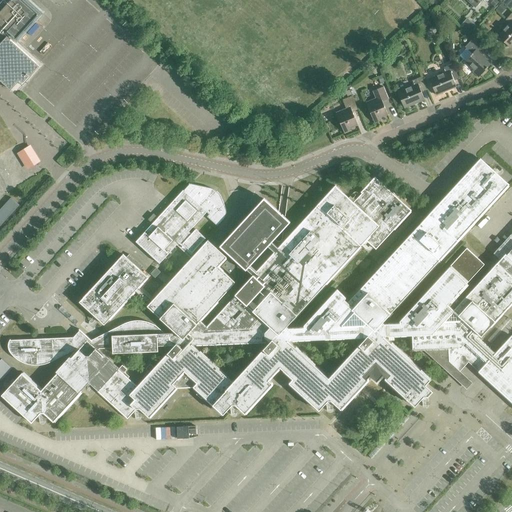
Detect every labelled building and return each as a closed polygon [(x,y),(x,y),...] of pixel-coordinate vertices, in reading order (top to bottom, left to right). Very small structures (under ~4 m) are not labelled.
[(0,0),(0,80),(11,90),(19,82),(22,85),(22,86),(40,66),(7,36),(0,43),(0,39),(25,12),(12,0),(0,0)] [(497,36),(510,48),(511,46),(511,12),(506,20),(509,23),(497,36)] [(472,31),(478,23),(470,17),(463,24),(472,31)] [(472,71),(479,78),(491,64),(482,56),(487,51),(473,38),(465,47),(472,54),(465,62),(473,70),(472,71)] [(454,81),(460,79),(453,64),(444,68),(446,72),(429,79),(436,95),(456,87),(454,81)] [(421,92),(427,90),(421,77),(412,81),(414,85),(398,92),(404,108),(425,100),(421,92)] [(382,102),(388,99),(383,87),(373,91),(376,99),(366,103),(374,123),(378,121),(377,119),(388,115),(382,102)] [(352,112),(358,110),(352,96),(342,100),(346,109),(336,113),(344,133),(348,132),(347,129),(358,125),(352,112)] [(29,169),(43,161),(33,144),(18,152),(29,169)] [(150,323),(148,322),(146,322),(145,321),(143,321),(141,321),(137,321),(134,321),(131,322),(128,322),(125,324),(91,340),(77,351),(41,391),(22,373),(1,396),(32,423),(41,414),(44,414),(53,422),(81,392),(77,388),(89,376),(101,387),(97,391),(128,419),(137,409),(140,409),(149,418),(177,388),(193,387),(223,415),(232,405),(235,405),(245,414),(273,384),(269,380),(280,368),(293,379),(289,383),(319,411),(328,401),(331,401),(340,409),(341,410),(369,380),(365,376),(376,364),(388,375),(385,379),(415,407),(424,397),(427,397),(428,397),(433,392),(426,385),(431,380),(384,337),(385,336),(412,335),(413,350),(423,349),(423,350),(449,374),(455,368),(460,372),(460,371),(468,362),(478,371),(478,372),(511,402),(511,336),(495,353),(478,337),(479,335),(481,337),(511,303),(511,233),(510,235),(511,236),(511,245),(505,254),(500,260),(487,274),(474,288),(453,311),(447,305),(463,288),(481,268),(484,265),(466,248),(459,256),(430,288),(400,321),(400,323),(385,324),(383,322),(414,288),(466,231),(469,228),(509,185),(492,169),(481,159),(480,158),(479,159),(471,168),(454,187),(446,196),(441,202),(438,205),(361,288),(346,304),(344,302),(343,301),(346,298),(337,290),(304,325),(304,328),(289,328),(287,327),(322,288),(360,247),(366,241),(376,250),(411,211),(404,205),(402,207),(395,201),(398,198),(392,193),(375,177),(372,180),(361,193),(362,194),(353,203),(335,186),(317,205),(271,255),(261,266),(255,260),(266,248),(290,222),(285,217),(278,211),(273,206),(265,199),(264,198),(263,199),(260,203),(255,208),(247,217),(236,228),(226,239),(221,245),(225,248),(226,249),(228,251),(230,253),(232,255),(234,256),(236,258),(237,258),(237,259),(238,259),(238,260),(238,269),(239,275),(239,276),(239,277),(238,278),(238,279),(235,282),(218,267),(226,258),(227,257),(208,240),(203,245),(191,258),(163,288),(152,301),(149,305),(147,306),(174,331),(172,333),(164,334),(164,332),(160,329),(158,328),(156,327),(154,325),(152,324),(150,323)] [(306,178),(312,189),(323,183),(317,172),(306,178)] [(217,226),(223,219),(224,218),(225,218),(225,216),(226,215),(226,214),(226,213),(226,211),(226,210),(226,209),(221,197),(220,196),(219,195),(219,194),(218,193),(217,192),(215,190),(213,189),(211,189),(210,188),(189,184),(190,184),(184,191),(183,190),(136,242),(160,264),(177,245),(191,258),(203,245),(201,243),(206,239),(196,229),(191,234),(189,232),(207,212),(210,214),(207,217),(217,226)] [(316,197),(323,194),(320,188),(313,191),(316,197)] [(0,227),(22,206),(14,197),(0,211),(0,227)] [(489,223),(500,208),(495,204),(483,219),(489,223)] [(135,292),(149,305),(152,301),(138,288),(148,277),(123,254),(79,302),(104,325),(135,292)] [(66,280),(74,286),(86,270),(78,264),(66,280)] [(10,339),(9,341),(9,343),(8,345),(8,347),(8,349),(9,350),(10,352),(12,355),(16,358),(18,360),(21,362),(23,363),(26,364),(29,365),(32,365),(35,366),(39,365),(42,365),(46,364),(50,363),(75,350),(77,351),(91,340),(79,329),(79,330),(80,331),(73,338),(11,340),(10,339)] [(0,377),(3,380),(15,368),(4,358),(0,361),(0,377)]
